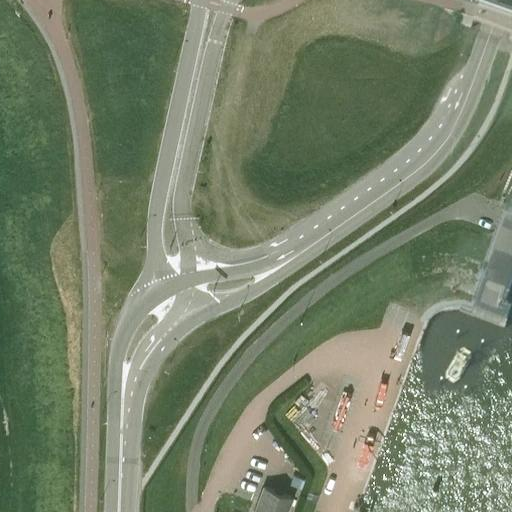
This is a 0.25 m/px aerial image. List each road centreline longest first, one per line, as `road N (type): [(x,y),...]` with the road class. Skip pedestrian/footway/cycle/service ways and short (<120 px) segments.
road 1 (tertiary): [(210,285),(317,242),(410,176),(462,115),(505,0)]
road 2 (primary): [(201,0),(158,203),(156,245),(175,298)]
road 3 (primary): [(210,285),(188,242),(184,191),(215,42),(234,0)]
road 4 (tertiary): [(120,511),(127,363),(134,342),(175,298)]
